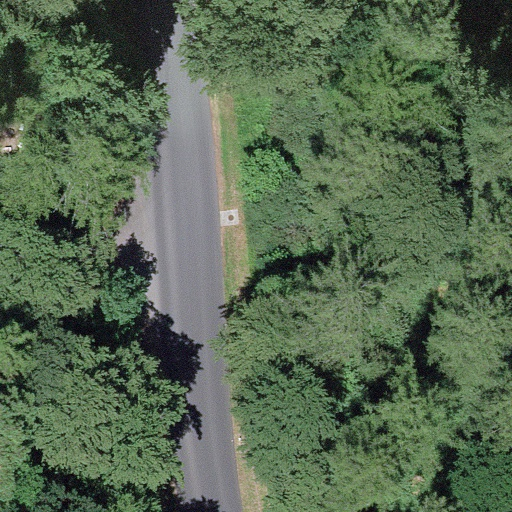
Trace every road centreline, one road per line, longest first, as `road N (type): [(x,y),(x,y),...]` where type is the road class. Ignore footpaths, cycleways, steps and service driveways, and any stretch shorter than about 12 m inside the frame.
road 1 (tertiary): [(165,0),(189,247),(195,427),(214,511)]
road 2 (track): [(0,263),(189,247)]
